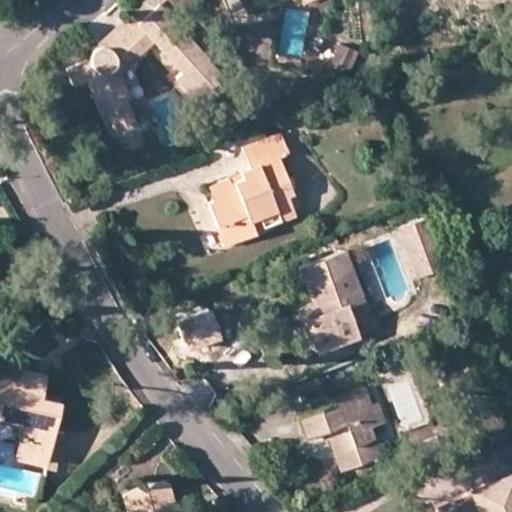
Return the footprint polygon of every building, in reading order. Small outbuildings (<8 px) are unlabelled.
[(155,8),(148,0),(140,0),(127,13),(153,43),(180,72),(174,78),(201,107),(223,88),(214,76),(219,72),(161,3),(155,8)] [(196,2),(195,0),(168,0),(181,13),(196,2)] [(153,43),(127,13),(106,33),(129,60),(134,55),(136,58),(153,43)] [(129,60),(106,33),(101,37),(87,58),(65,67),(73,86),(86,81),(110,138),(138,127),(125,99),(129,98),(120,74),(120,71),(121,69),(123,65),(125,63),(129,60)] [(337,43),(331,56),(350,64),(355,50),(337,43)] [(138,127),(110,138),(117,155),(145,143),(140,126),(138,127)] [(206,201),(212,217),(226,211),(237,239),(252,234),(246,218),(258,213),(263,225),(293,213),(288,195),(292,193),(278,156),(287,152),(278,131),(241,146),(248,165),(237,169),(240,177),(231,181),(229,176),(205,185),(211,200),(206,201)] [(224,245),(237,239),(226,211),(212,217),(224,245)] [(265,230),(263,225),(258,213),(246,218),(252,234),(265,230)] [(399,225),(413,269),(439,261),(425,217),(399,225)] [(345,250),(298,268),(311,303),(298,307),(314,350),(357,334),(346,305),(363,299),(345,250)] [(47,282),(38,271),(31,278),(40,289),(47,282)] [(374,328),(363,299),(346,305),(357,334),(374,328)] [(185,353),(220,343),(209,304),(174,314),(185,353)] [(366,362),(356,365),(358,374),(369,371),(366,362)] [(0,418),(20,423),(13,458),(45,466),(59,401),(40,396),(26,392),(31,370),(0,363),(0,418)] [(45,374),(31,370),(26,392),(40,396),(45,374)] [(332,403),(296,418),(303,437),(324,430),(339,469),(380,455),(370,426),(383,421),(376,400),(369,403),(363,386),(330,399),(332,403)] [(511,511),(511,442),(481,453),(494,488),(441,507),(442,511),(511,511)] [(174,511),(166,480),(118,492),(123,511),(174,511)]
